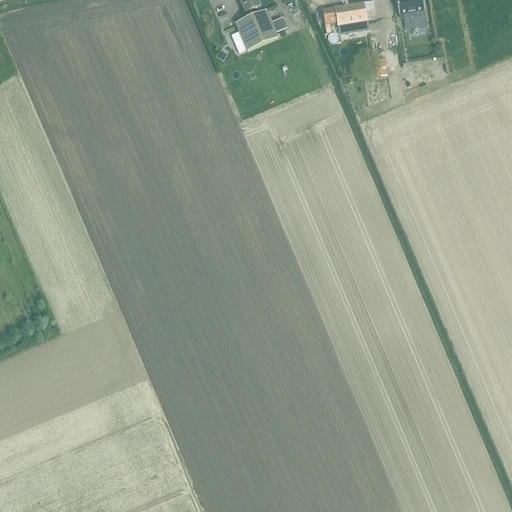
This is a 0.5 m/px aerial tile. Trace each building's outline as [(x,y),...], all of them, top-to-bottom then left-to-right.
[(242,41),(234,44),(239,54),(246,51),(247,53),(278,40),(275,34),(271,23),(266,11),(261,13),(259,8),(260,7),(256,0),(238,0),(244,14),(246,13),(248,19),(235,24),(242,41)] [(421,0),(395,0),(398,16),(400,16),(404,15),(405,19),(406,30),(426,26),(423,12),(424,12),(421,0)] [(373,2),(322,11),(326,34),(330,33),(329,25),(333,24),(336,24),(337,27),(338,27),(339,35),(361,31),(360,23),(366,22),(376,21),(373,2)] [(287,15),(277,18),(281,28),(290,25),(287,15)] [(385,63),(373,65),(374,73),(386,71),(385,63)]
